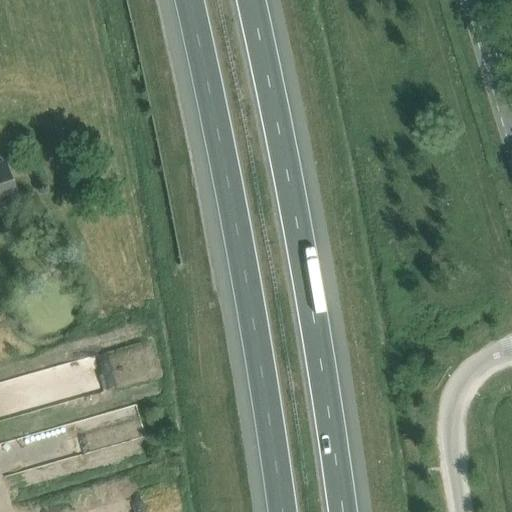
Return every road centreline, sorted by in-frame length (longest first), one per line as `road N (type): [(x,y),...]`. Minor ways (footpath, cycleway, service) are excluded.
road 1 (motorway): [(185,0),(237,255),(275,511)]
road 2 (motorway): [(345,511),(255,0)]
road 3 (unclassified): [(511,358),(475,372),(454,396),(444,429),(458,511)]
road 4 (tertiary): [(511,124),(474,0)]
